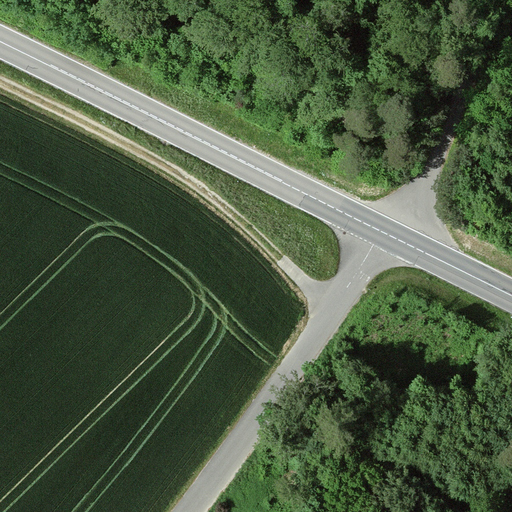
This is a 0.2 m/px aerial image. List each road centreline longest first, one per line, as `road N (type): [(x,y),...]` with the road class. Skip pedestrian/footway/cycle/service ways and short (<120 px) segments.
road 1 (tertiary): [(0,42),(384,232)]
road 2 (track): [(332,309),(173,170),(0,82)]
road 3 (unclassified): [(186,511),(384,232)]
road 4 (track): [(511,14),(384,232)]
road 5 (tertiary): [(384,232),(511,295)]
